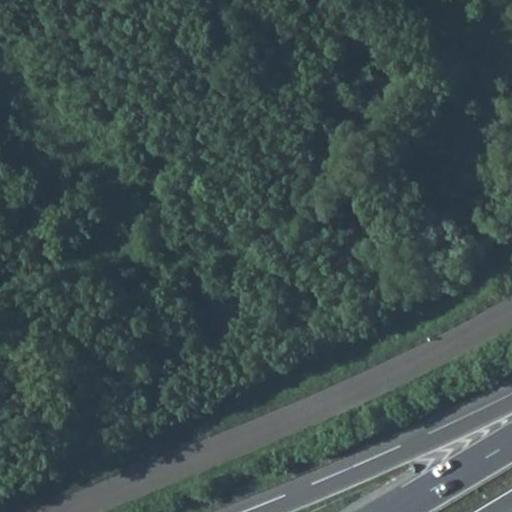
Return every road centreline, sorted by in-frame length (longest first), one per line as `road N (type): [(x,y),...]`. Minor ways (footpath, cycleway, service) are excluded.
road 1 (trunk): [(511,402),(263,511)]
road 2 (trunk): [(511,440),(394,511)]
